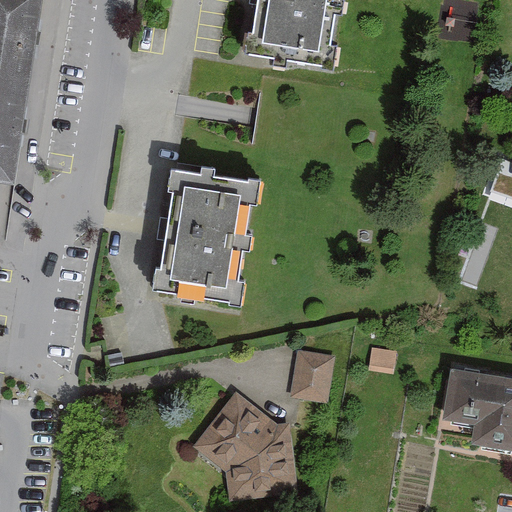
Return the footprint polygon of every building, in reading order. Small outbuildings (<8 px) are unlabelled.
[(46,0),(0,0),(0,184),(17,187),(46,0)] [(335,67),(347,0),(259,0),(250,51),(335,67)] [(245,302),(264,183),(179,169),(159,289),(245,302)] [(393,376),(395,352),(371,350),(368,373),(393,376)] [(326,405),(334,357),(299,352),(291,399),(326,405)] [(511,449),(511,378),(453,369),(445,419),(477,424),(474,444),(511,449)] [(195,448),(226,472),(230,505),(298,497),(289,423),(277,425),(237,394),(195,448)]
